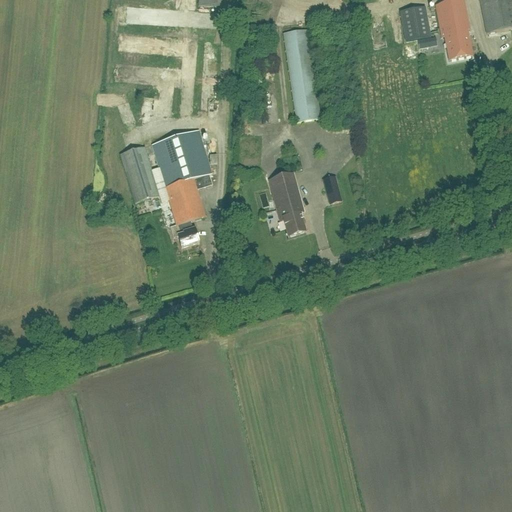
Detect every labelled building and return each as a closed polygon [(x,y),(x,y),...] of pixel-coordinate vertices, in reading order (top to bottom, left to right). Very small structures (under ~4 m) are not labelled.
[(218,9),(218,0),(198,0),(198,8),(218,9)] [(511,0),(478,0),(486,37),(511,31),(511,0)] [(448,63),(472,59),(468,40),(469,40),(467,33),(470,32),(464,2),(435,8),(441,41),(444,40),(448,63)] [(404,44),(430,40),(425,10),(399,15),(404,44)] [(296,125),(320,122),(307,33),(283,36),(296,125)] [(418,52),(427,51),(425,43),(417,45),(418,52)] [(197,193),(212,188),(209,177),(212,177),(199,133),(152,148),(165,191),(158,193),(160,199),(159,199),(161,205),(168,203),(176,228),(169,230),(173,242),(177,240),(181,251),(199,245),(194,231),(189,233),(187,225),(205,220),(197,193)] [(135,206),(159,199),(160,199),(158,193),(145,150),(120,158),(135,206)] [(306,235),(301,216),(304,215),(293,176),(268,183),(280,225),(283,224),(288,240),(306,235)] [(329,207),(341,204),(335,180),(323,183),(329,207)]
